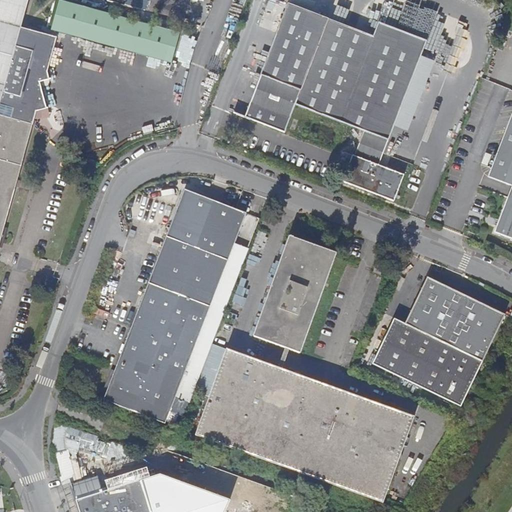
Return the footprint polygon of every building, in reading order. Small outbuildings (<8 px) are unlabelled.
[(0,0),(0,242),(37,110),(148,81),(141,54),(50,77),(48,70),(57,36),(22,26),(29,0),(0,0)] [(395,125),(421,54),(427,39),(378,21),(373,35),(288,2),(245,115),(285,131),(296,103),(362,129),(353,154),(351,153),(347,164),(344,162),(341,170),(347,171),(343,180),(395,200),(405,174),(380,164),(395,125)] [(510,30),(504,27),(500,38),(507,40),(510,30)] [(408,130),(434,60),(421,54),(395,125),(408,130)] [(511,113),(489,175),(511,184),(511,197),(508,196),(500,218),(497,225),(495,231),(511,237),(511,113)] [(347,164),(351,153),(346,151),(342,162),(344,162),(347,164)] [(116,370),(106,397),(105,400),(166,422),(247,213),(186,189),(116,370)] [(272,210),(265,207),(263,213),(270,216),(272,210)] [(491,223),(497,225),(500,218),(494,216),(491,223)] [(152,220),(149,227),(166,233),(168,225),(152,220)] [(253,337),(285,349),(290,350),(301,354),(338,251),(289,235),(253,337)] [(381,274),(389,255),(381,251),(374,270),(381,274)] [(373,363),(461,405),(506,314),(428,276),(405,323),(395,318),(373,363)] [(238,292),(248,295),(253,281),(243,278),(238,292)] [(212,320),(220,323),(224,311),(217,308),(212,320)] [(218,326),(212,323),(208,333),(215,336),(218,326)] [(214,337),(207,334),(204,345),(211,347),(214,337)] [(227,348),(196,435),(383,503),(415,417),(283,369),(278,367),(227,348)] [(285,349),(278,367),(283,369),(290,350),(285,349)] [(106,397),(116,370),(112,369),(102,396),(106,397)] [(150,511),(141,480),(77,500),(80,511),(150,511)]
